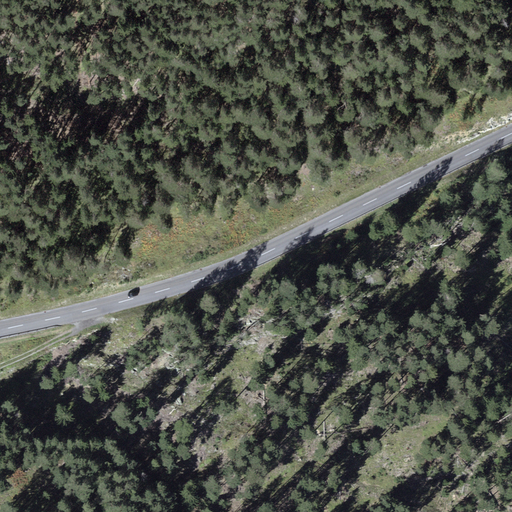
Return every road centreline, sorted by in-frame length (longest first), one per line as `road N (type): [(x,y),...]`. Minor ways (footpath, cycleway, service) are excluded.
road 1 (secondary): [(511,131),(209,273),(0,327)]
road 2 (track): [(0,367),(116,302)]
